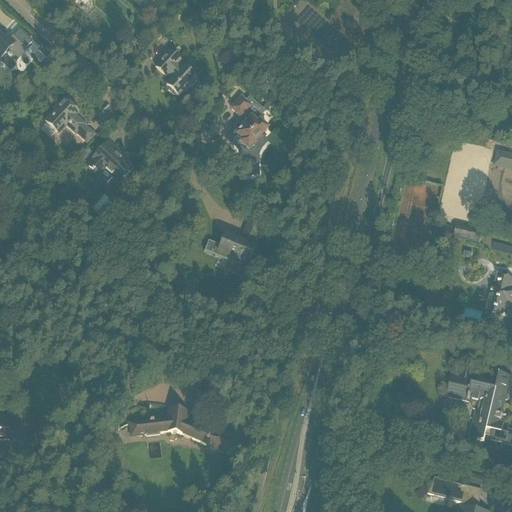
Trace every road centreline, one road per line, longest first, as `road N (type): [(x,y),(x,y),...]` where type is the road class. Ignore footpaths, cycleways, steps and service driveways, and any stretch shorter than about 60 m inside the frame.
road 1 (secondary): [(315,381),(407,0)]
road 2 (residential): [(161,140),(8,0)]
road 3 (secondary): [(315,381),(275,511)]
road 4 (secondary): [(297,511),(315,381)]
